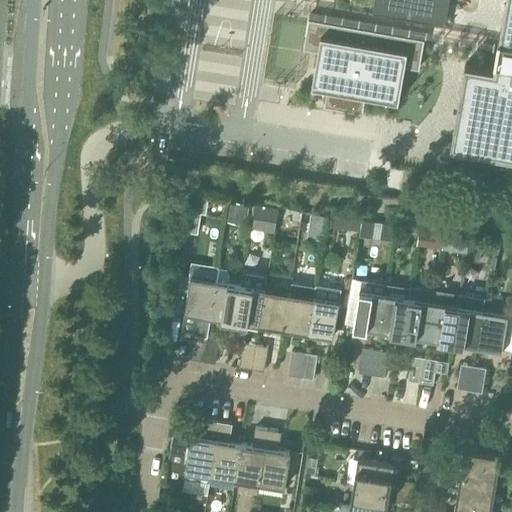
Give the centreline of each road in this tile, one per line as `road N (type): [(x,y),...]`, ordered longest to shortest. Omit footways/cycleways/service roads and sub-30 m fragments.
road 1 (residential): [(145,511),(156,411),(162,392),(182,381),(511,434)]
road 2 (secondary): [(24,279),(64,0)]
road 3 (secondary): [(32,0),(24,279)]
road 4 (secondary): [(10,511),(24,279)]
